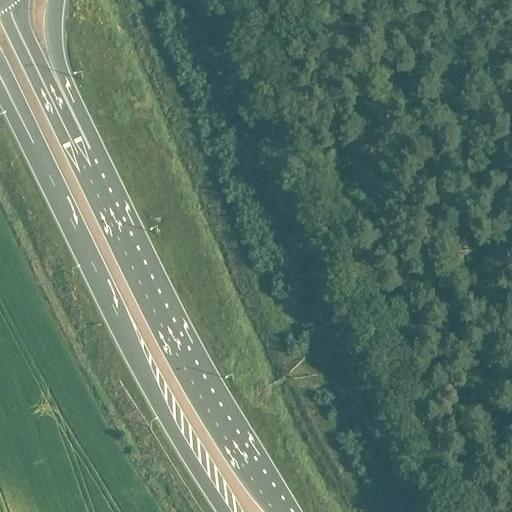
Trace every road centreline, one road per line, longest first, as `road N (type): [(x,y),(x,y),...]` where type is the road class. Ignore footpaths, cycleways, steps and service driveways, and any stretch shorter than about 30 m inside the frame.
road 1 (trunk): [(0,79),(125,346),(223,511)]
road 2 (trunk): [(285,511),(206,398),(58,111)]
